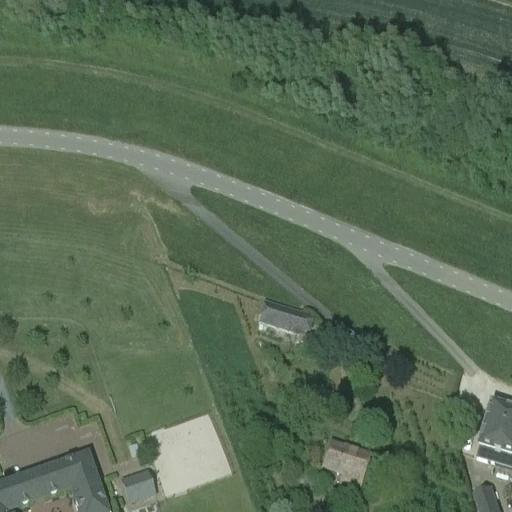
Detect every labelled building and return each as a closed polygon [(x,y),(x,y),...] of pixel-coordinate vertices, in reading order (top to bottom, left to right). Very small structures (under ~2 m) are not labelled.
[(259,320),(260,321),(258,326),(258,327),(299,339),(301,333),(302,333),(305,323),(304,322),(306,317),(265,304),(263,309),(262,310),(259,320)] [(511,411),(492,405),(479,449),(480,449),(476,462),(511,472),(511,411)] [(369,459),(331,447),(329,455),(326,464),(324,471),(344,477),(342,484),(360,489),(364,475),(366,467),(369,459)] [(28,511),(69,498),(73,511),(105,511),(86,459),(0,489),(0,511),(28,511)] [(145,477),(121,486),(129,510),(153,502),(145,477)] [(498,511),(491,491),(473,497),(478,511),(498,511)]
